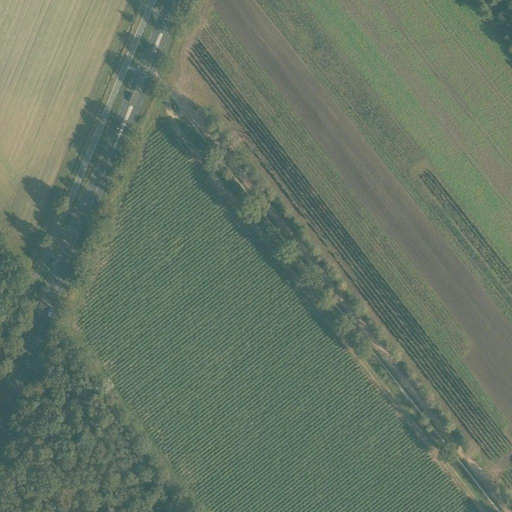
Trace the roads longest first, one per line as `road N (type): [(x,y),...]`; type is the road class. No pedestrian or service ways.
road 1 (track): [(507,511),(180,101)]
road 2 (primary): [(0,424),(116,141)]
